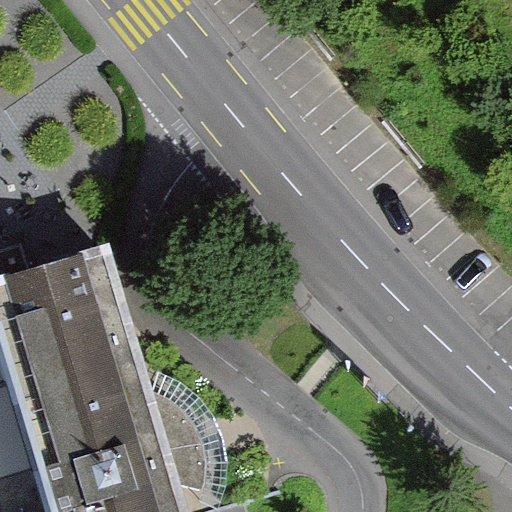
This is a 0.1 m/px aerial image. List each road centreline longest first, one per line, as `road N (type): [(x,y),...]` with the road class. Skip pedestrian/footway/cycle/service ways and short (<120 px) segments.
road 1 (primary): [(139,0),(401,302)]
road 2 (primary): [(511,409),(401,302)]
